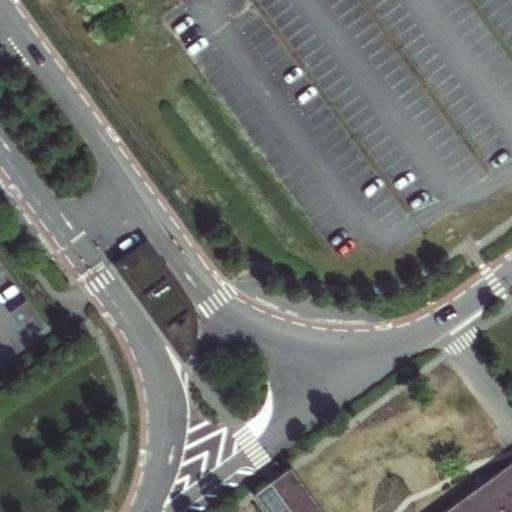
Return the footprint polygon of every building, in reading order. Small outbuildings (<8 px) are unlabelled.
[(113,265),(125,282),(127,281),(116,266),(147,244),(157,258),(159,257),(147,240),(113,265)] [(144,294),(167,327),(189,311),(165,278),(153,262),(157,258),(147,244),(116,266),(127,281),(132,278),(144,294)] [(157,258),(153,262),(165,278),(189,311),(167,327),(144,294),(132,278),(127,281),(125,282),(186,364),(193,353),(198,339),(199,329),(196,314),(190,300),(159,257),(157,258)] [(511,511),(511,464),(446,511),(511,511)] [(256,511),(315,511),(286,472),(248,500),(256,511)]
